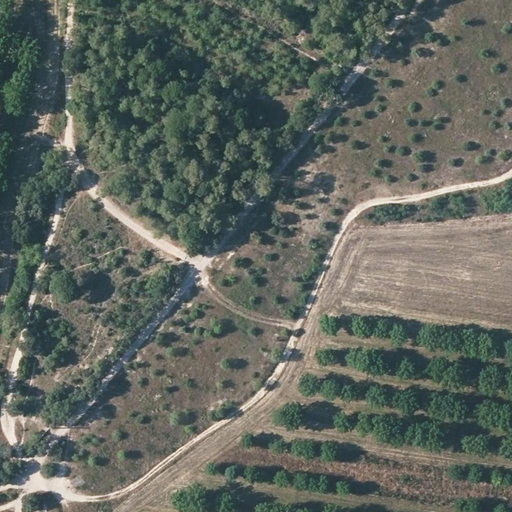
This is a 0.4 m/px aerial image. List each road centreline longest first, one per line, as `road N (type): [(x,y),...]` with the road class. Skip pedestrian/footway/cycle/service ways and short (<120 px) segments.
road 1 (track): [(30,472),(38,484),(78,501),(126,492),(269,390),(350,218),(511,176)]
road 2 (track): [(196,267),(350,81),(406,0)]
road 3 (track): [(30,472),(10,427),(9,392),(70,147)]
road 4 (track): [(30,472),(196,267)]
road 5 (track): [(196,267),(89,185),(70,147)]
road 6 (track): [(70,147),(70,0)]
road 7 (track): [(299,329),(228,309),(196,267)]
